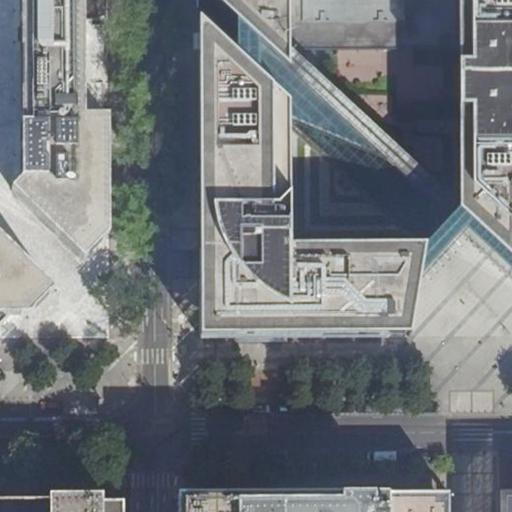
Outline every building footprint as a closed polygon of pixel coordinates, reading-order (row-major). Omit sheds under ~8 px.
[(0,0),(0,325),(14,312),(21,312),(21,317),(27,317),(27,312),(30,312),(30,285),(0,255),(0,0),(20,0),(22,55),(22,180),(78,235),(109,234),(109,227),(103,227),(103,210),(109,209),(109,203),(103,203),(104,183),(109,183),(109,176),(104,175),(104,156),(109,157),(109,118),(84,118),(84,54),(83,0),(0,0)] [(253,337),(285,337),(384,336),(387,332),(405,333),(405,336),(409,336),(418,281),(462,233),(511,279),(511,0),(196,0),(199,337),(253,337)] [(511,511),(511,493),(494,493),(493,511),(511,511)] [(449,511),(450,494),(177,494),(177,511),(449,511)] [(122,511),(123,511),(123,504),(123,501),(104,501),(103,495),(95,495),(95,501),(68,500),(68,495),(59,495),(60,504),(59,511),(122,511)]
